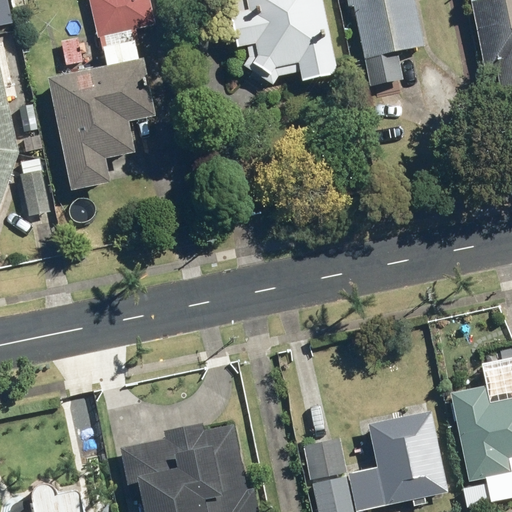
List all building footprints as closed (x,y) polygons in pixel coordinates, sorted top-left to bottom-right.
[(0,0),(0,24),(9,23),(4,0),(0,0)] [(86,0),(95,37),(153,25),(148,0),(86,0)] [(248,57),(242,66),(272,85),(278,78),(300,74),(301,82),(338,75),(323,0),(234,0),(236,11),(231,12),(238,49),(246,48),(248,57)] [(350,0),(363,60),(391,54),(398,91),(419,86),(411,49),(423,47),(413,0),(350,0)] [(511,0),(469,0),(484,74),(497,72),(503,102),(511,99),(511,0)] [(60,40),(65,65),(81,62),(75,37),(60,40)] [(49,80),(72,192),(112,183),(107,160),(136,153),(130,123),(158,117),(145,60),(49,80)] [(0,205),(18,152),(0,64),(0,205)] [(39,161),(17,166),(29,221),(50,217),(39,161)] [(450,392),(470,483),(511,474),(511,465),(510,458),(511,457),(511,397),(488,403),(485,385),(450,392)] [(346,474),(354,511),(356,511),(448,493),(432,411),(368,424),(377,468),(346,474)] [(146,493),(149,511),(259,511),(256,490),(248,491),(235,415),(167,427),(171,433),(127,441),(136,495),(146,493)] [(303,445),(309,480),(346,473),(340,439),(303,445)] [(511,477),(491,482),(495,501),(511,497),(511,477)] [(85,511),(83,497),(81,492),(77,491),(58,494),(54,486),(44,485),(34,490),(32,500),(33,511),(85,511)]
